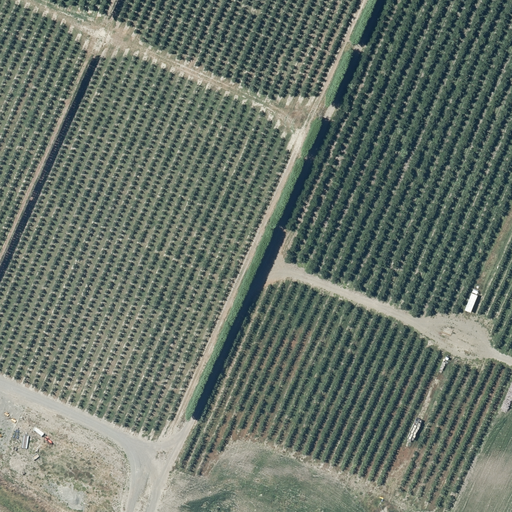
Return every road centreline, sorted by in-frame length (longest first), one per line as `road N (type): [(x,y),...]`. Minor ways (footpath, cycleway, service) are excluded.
road 1 (unknown): [(175,455),(230,321),(255,277),(268,272)]
road 2 (unknown): [(0,379),(175,455)]
